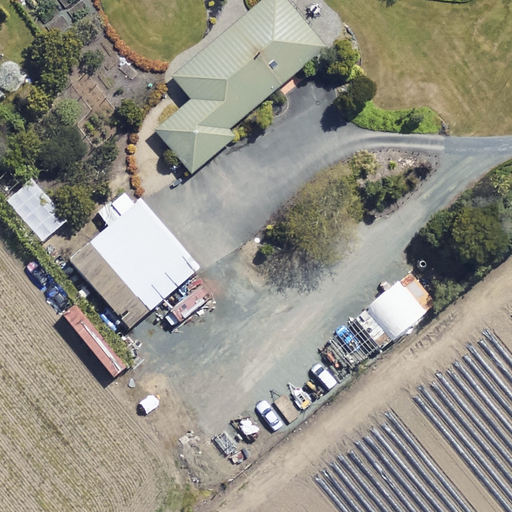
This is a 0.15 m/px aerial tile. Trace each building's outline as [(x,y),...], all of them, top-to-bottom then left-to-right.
[(322,46),(283,0),(259,0),(170,73),(190,98),(153,128),(188,170),(231,135),(223,127),(322,46)] [(64,217),(23,171),(0,191),(0,195),(39,239),(64,217)] [(155,298),(191,266),(194,263),(126,185),(98,210),(107,220),(67,256),(126,323),(155,298)] [(191,266),(155,298),(178,324),(214,293),(191,266)] [(264,420),(244,403),(191,463),(211,480),(264,420)]
